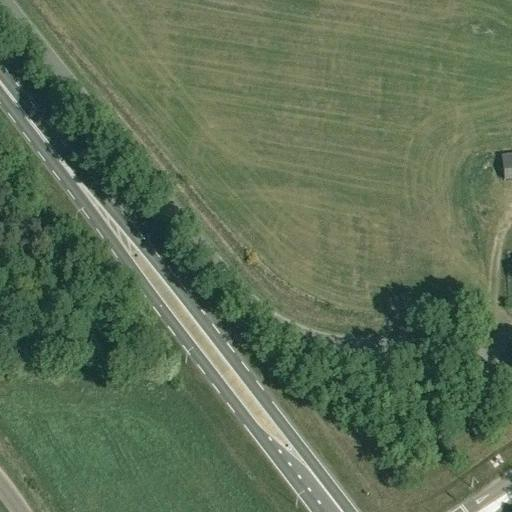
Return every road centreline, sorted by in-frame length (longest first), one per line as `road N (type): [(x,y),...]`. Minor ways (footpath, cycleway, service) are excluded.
road 1 (unclassified): [(511,384),(439,348),(309,340),(246,301),(2,0)]
road 2 (primary): [(349,511),(154,261),(76,168),(60,160)]
road 3 (primary): [(60,160),(63,177),(137,280),(318,511)]
